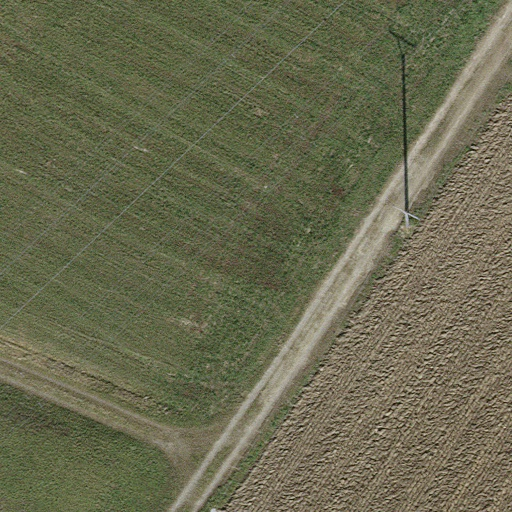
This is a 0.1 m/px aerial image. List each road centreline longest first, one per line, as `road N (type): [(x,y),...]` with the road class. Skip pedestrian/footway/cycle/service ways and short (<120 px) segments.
road 1 (track): [(511,39),(191,511)]
road 2 (track): [(224,463),(0,372)]
